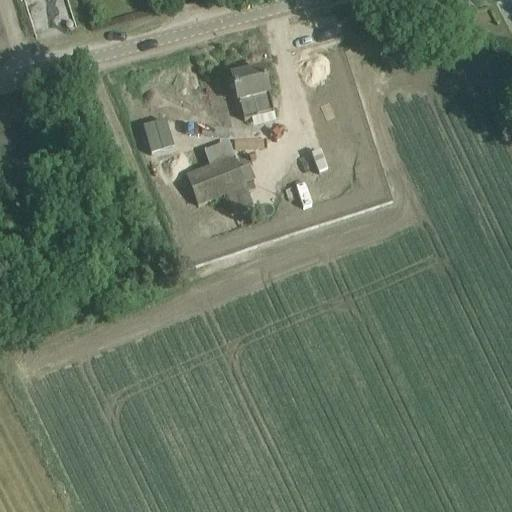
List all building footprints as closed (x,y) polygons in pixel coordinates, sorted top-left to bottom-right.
[(435,17),(414,22),(418,36),(438,31),(435,17)] [(263,72),(232,80),(237,99),(243,124),(251,122),(274,116),(268,91),(263,72)] [(203,153),(210,170),(187,180),(199,210),(227,198),(238,226),(257,219),(253,207),(235,161),(232,162),(226,145),(203,153)] [(35,193),(29,182),(23,171),(0,184),(0,199),(6,210),(35,193)] [(36,234),(36,233),(30,236),(0,248),(0,257),(7,273),(41,258),(35,245),(54,237),(50,228),(36,234)] [(61,261),(75,255),(70,242),(45,253),(50,264),(60,259),(61,261)]
